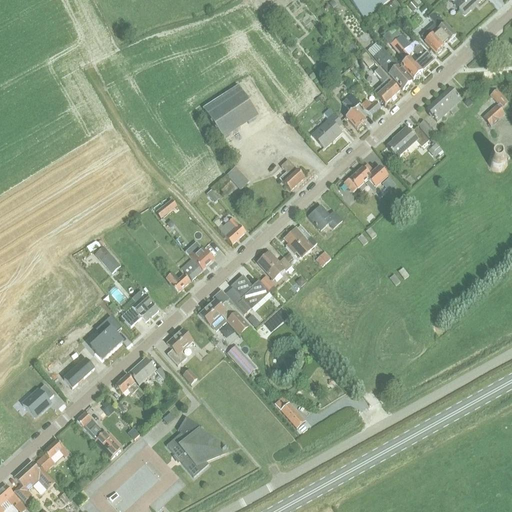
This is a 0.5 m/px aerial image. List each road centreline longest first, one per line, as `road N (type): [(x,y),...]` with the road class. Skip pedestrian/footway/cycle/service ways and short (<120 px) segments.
road 1 (residential): [(0,478),(511,13)]
road 2 (residential): [(226,511),(511,352)]
road 3 (secondary): [(277,511),(511,381)]
